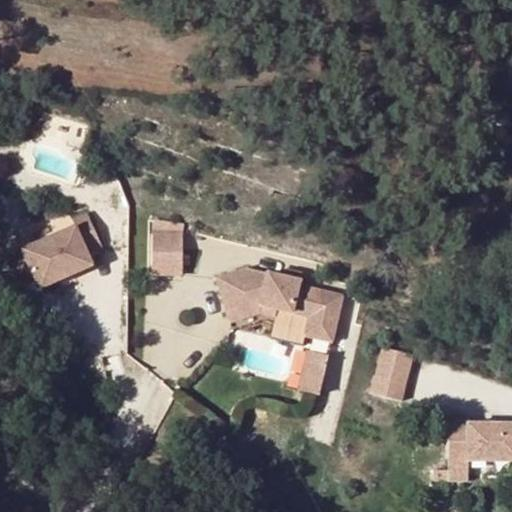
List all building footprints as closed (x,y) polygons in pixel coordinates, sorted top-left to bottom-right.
[(72,229),(2,259),(15,288),(32,281),(37,290),(89,267),(85,256),(99,249),(83,215),(69,221),(72,229)] [(180,234),(150,234),(150,274),(180,274),(180,234)] [(261,273),(228,279),(236,317),(268,311),(286,315),(306,319),(302,336),(329,344),(340,299),(311,291),(312,286),(261,273)] [(268,311),(236,317),(238,326),(270,319),(284,322),(286,315),(268,311)] [(382,344),(370,393),(403,402),(415,353),(382,344)] [(325,359),(305,354),(296,392),(316,397),(325,359)] [(511,425),(496,425),(496,434),(486,434),(486,426),(467,426),(466,421),(446,422),(445,463),(466,463),(511,462),(511,425)] [(496,425),(486,426),(486,434),(496,434),(496,425)] [(466,463),(445,463),(444,483),(466,483),(466,463)]
